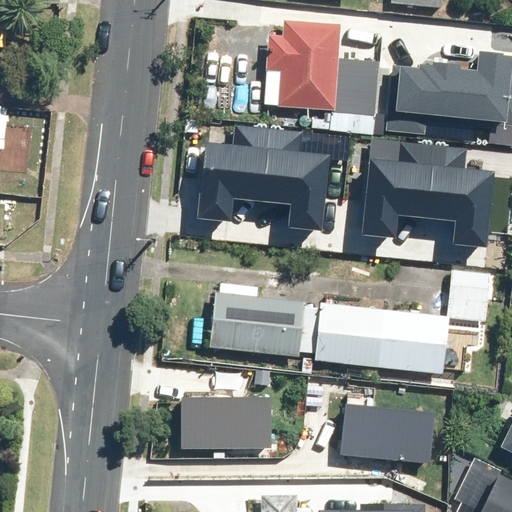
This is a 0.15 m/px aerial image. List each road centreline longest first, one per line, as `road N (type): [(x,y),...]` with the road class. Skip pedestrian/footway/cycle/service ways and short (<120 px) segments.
road 1 (secondary): [(134,0),(100,327)]
road 2 (secondary): [(100,327),(81,511)]
